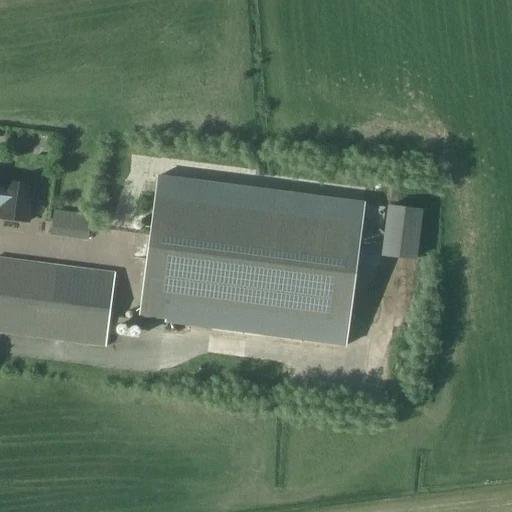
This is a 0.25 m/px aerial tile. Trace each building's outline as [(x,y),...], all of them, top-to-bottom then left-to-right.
[(47,155),(47,134),(25,133),(25,154),(47,155)] [(363,203),(157,176),(138,316),(164,319),(164,324),(344,347),(363,203)] [(0,204),(1,204),(0,208),(0,218),(27,221),(31,186),(3,182),(3,189),(0,188),(0,204)] [(0,258),(0,333),(104,346),(113,273),(0,258)] [(109,325),(128,324),(127,315),(108,316),(109,325)] [(405,357),(353,355),(351,393),(403,395),(405,357)]
